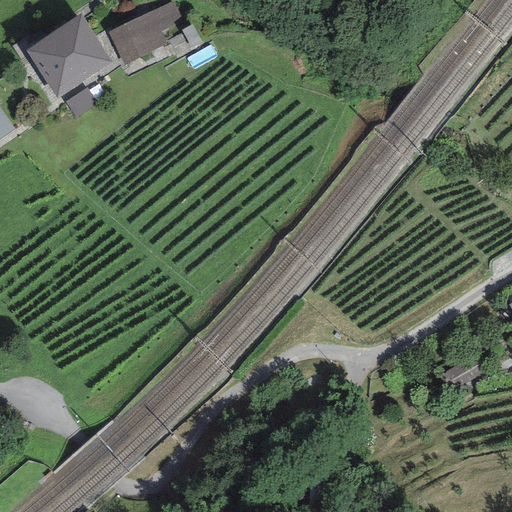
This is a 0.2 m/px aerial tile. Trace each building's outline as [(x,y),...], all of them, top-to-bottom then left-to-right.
[(174,22),(180,17),(173,1),(150,12),(160,33),(175,25),(174,22)] [(150,12),(107,34),(125,66),(166,44),(160,33),(150,12)] [(111,63),(81,15),(26,51),(57,98),(111,63)] [(191,48),(201,42),(192,25),(182,30),(191,48)] [(76,118),(97,103),(87,88),(66,102),(76,118)] [(2,109),(0,109),(0,148),(19,136),(2,109)]
